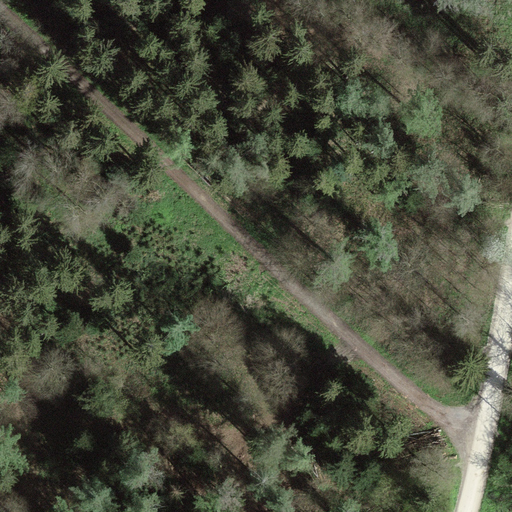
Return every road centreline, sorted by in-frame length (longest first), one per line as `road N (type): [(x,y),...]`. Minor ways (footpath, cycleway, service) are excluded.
road 1 (track): [(0,5),(479,458)]
road 2 (unclassified): [(467,511),(511,277)]
